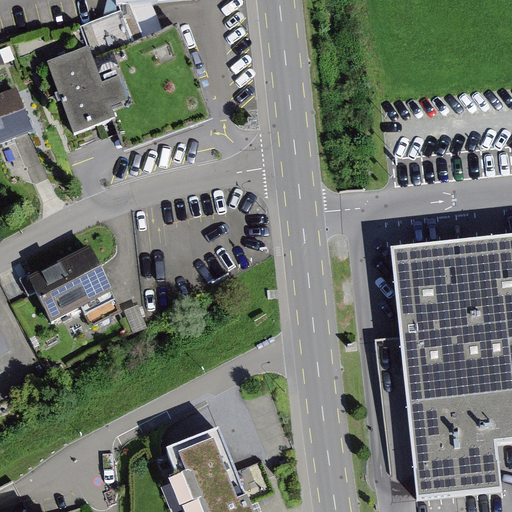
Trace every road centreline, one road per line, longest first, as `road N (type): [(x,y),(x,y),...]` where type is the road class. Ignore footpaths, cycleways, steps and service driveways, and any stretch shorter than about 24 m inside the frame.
road 1 (secondary): [(338,511),(298,166)]
road 2 (residential): [(0,260),(155,189),(298,166)]
road 3 (secondary): [(298,166),(280,0)]
